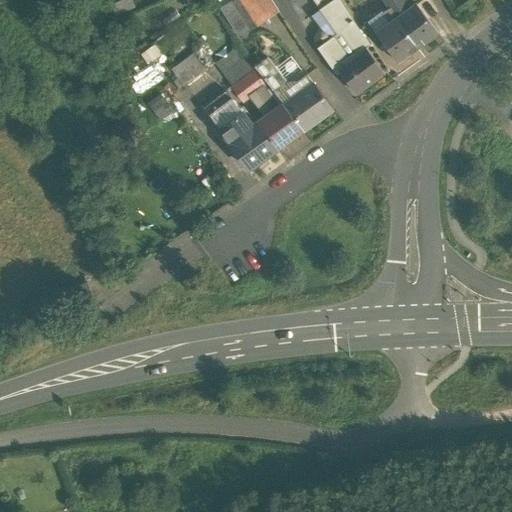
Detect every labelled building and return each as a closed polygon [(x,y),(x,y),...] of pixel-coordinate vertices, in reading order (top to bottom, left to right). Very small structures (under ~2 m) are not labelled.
[(276,11),(268,0),(234,0),(222,8),(239,34),(276,11)] [(314,0),(321,10),(333,0),(314,0)] [(355,21),(341,0),(333,0),(321,10),(338,33),(318,48),(333,70),(334,70),(338,68),(338,67),(365,48),(366,48),(371,44),(355,21)] [(410,8),(405,0),(385,0),(390,7),(396,17),(410,8)] [(410,8),(396,17),(417,48),(438,33),(416,3),(410,8)] [(390,7),(383,11),(390,22),(396,17),(390,7)] [(390,22),(376,32),(398,62),(417,48),(396,17),(390,22)] [(256,67),(240,45),(216,64),(232,85),(256,67)] [(365,48),(338,67),(338,68),(356,93),(383,73),(366,48),(365,48)] [(192,52),(174,67),(186,84),(204,69),(192,52)] [(232,85),(231,86),(242,101),(268,81),(256,67),(232,85)] [(313,80),(283,102),(304,130),(334,109),(313,80)] [(283,102),(271,85),(266,89),(278,106),(283,102)] [(226,90),(203,107),(219,128),(242,111),(226,90)] [(278,106),(256,122),(277,150),(304,130),(283,102),(278,106)] [(242,111),(219,128),(229,142),(252,125),(242,111)] [(252,125),(229,142),(249,169),(277,150),(256,122),(252,125)] [(88,285),(70,291),(76,307),(92,294),(88,285)]
